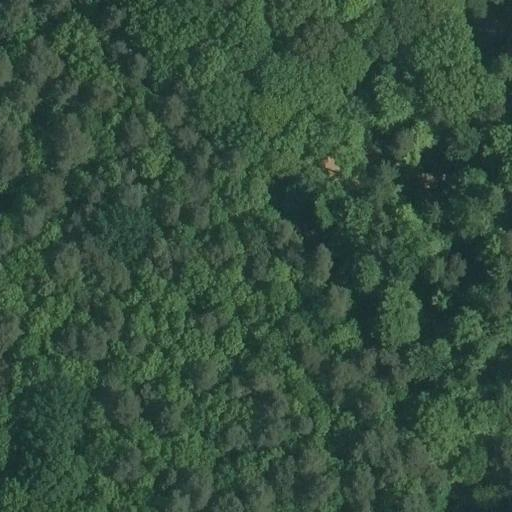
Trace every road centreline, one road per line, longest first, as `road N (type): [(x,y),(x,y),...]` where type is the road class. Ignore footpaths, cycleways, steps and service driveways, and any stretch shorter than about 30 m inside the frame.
road 1 (track): [(126,8),(322,286),(447,511)]
road 2 (track): [(0,65),(126,8)]
